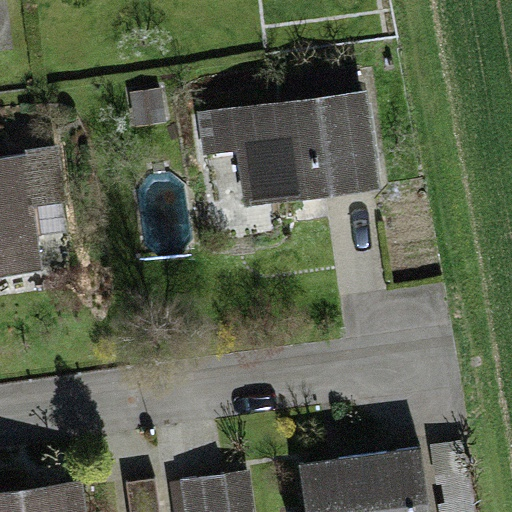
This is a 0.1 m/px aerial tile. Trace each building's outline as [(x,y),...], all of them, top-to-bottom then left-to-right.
[(362,103),(190,121),(192,142),(241,137),(248,199),(371,186),(362,103)] [(47,161),(0,165),(0,269),(36,266),(30,202),(51,200),(47,161)] [(420,511),(418,455),(304,461),(306,511),(420,511)] [(253,511),(250,478),(178,485),(180,511),(253,511)] [(156,511),(151,479),(126,483),(130,511),(156,511)] [(77,511),(76,497),(0,504),(0,511),(77,511)]
